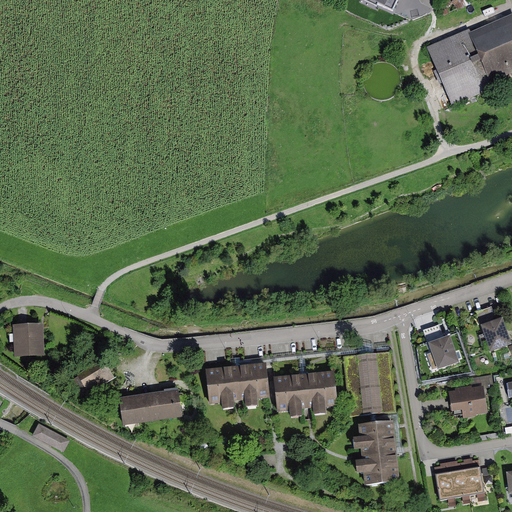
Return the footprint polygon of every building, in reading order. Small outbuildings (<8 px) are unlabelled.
[(367,0),(393,12),(398,0),(367,0)] [(470,30),(429,47),(453,104),(495,87),(493,82),(511,74),(511,17),(472,34),(470,30)] [(476,313),(481,327),(497,322),(492,308),(476,313)] [(511,347),(503,320),(497,322),(481,327),(490,354),(511,347)] [(424,331),(429,345),(444,340),(440,326),(424,331)] [(40,330),(18,331),(19,355),(41,353),(40,340),(40,330)] [(460,365),(450,338),(444,340),(429,345),(438,372),(460,365)] [(392,355),(347,359),(352,417),(398,413),(392,355)] [(89,394),(115,378),(103,358),(77,374),(78,376),(88,392),(89,394)] [(206,371),(210,404),(269,397),(266,364),(206,371)] [(274,378),(278,412),(338,406),(334,372),(274,378)] [(88,392),(78,376),(72,379),(82,395),(88,392)] [(179,388),(119,396),(123,424),(182,415),(179,388)] [(485,389),(452,392),(454,412),(461,412),(461,417),(488,414),(485,389)] [(64,452),(70,440),(39,423),(33,435),(64,452)] [(395,423),(357,427),(364,487),(401,483),(395,423)] [(465,472),(470,498),(485,496),(480,469),(465,472)] [(450,474),(455,501),(470,498),(465,472),(450,474)] [(440,503),(455,501),(450,474),(435,477),(440,503)]
